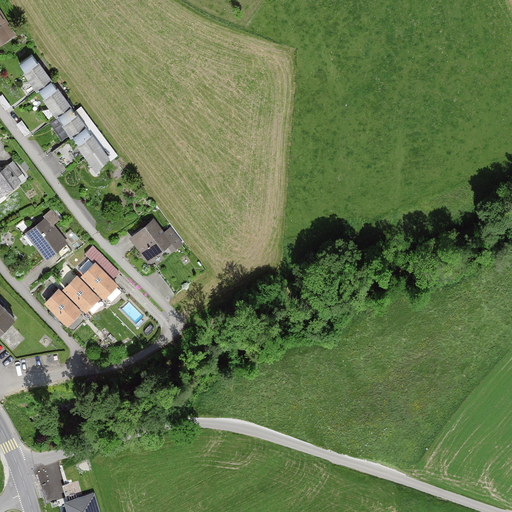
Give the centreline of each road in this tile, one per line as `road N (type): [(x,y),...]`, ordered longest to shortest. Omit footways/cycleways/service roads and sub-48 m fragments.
road 1 (unclassified): [(18,466),(204,422),(270,436),(496,511)]
road 2 (residential): [(0,111),(93,233),(173,318),(151,349),(83,371)]
road 3 (residential): [(83,371),(72,343),(0,266)]
